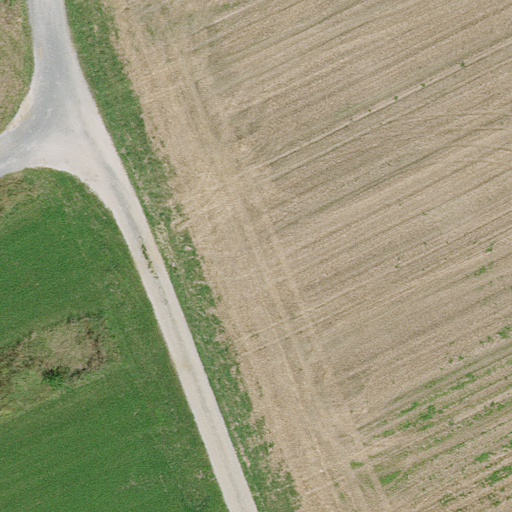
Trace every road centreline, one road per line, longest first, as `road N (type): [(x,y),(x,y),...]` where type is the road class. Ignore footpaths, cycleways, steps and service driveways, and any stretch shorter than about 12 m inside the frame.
road 1 (track): [(236,511),(91,132)]
road 2 (track): [(0,178),(91,132),(47,0)]
